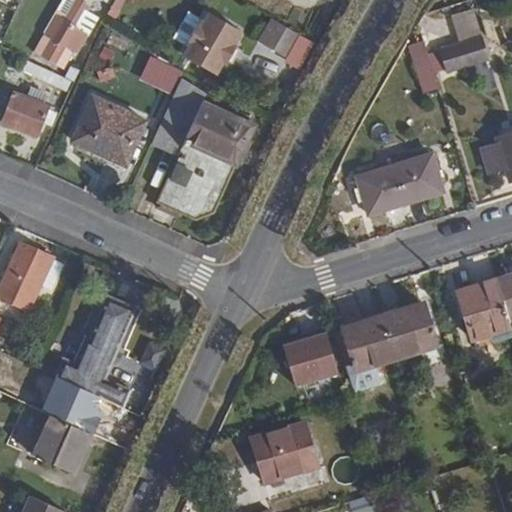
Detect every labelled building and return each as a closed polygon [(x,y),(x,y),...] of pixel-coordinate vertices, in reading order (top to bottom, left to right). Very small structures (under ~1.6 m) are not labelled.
[(80,0),(62,0),(31,57),(56,70),(59,66),(63,68),(74,49),(76,50),(85,31),(89,33),(98,17),(81,8),(84,2),(80,0)] [(112,0),(101,21),(118,30),(128,14),(135,0),(112,0)] [(134,17),(143,0),(135,0),(128,14),(134,17)] [(238,30),(206,12),(205,14),(201,12),(197,19),(186,13),(172,37),(183,44),(179,51),(183,53),(182,55),(215,73),(221,62),(223,63),(232,46),(230,45),(238,30)] [(293,33),(273,21),(259,41),(282,53),(293,33)] [(293,33),(282,53),(279,60),(296,70),(311,43),(293,33)] [(483,39),(440,52),(446,74),(489,60),(483,39)] [(438,87),(424,42),(408,47),(422,91),(438,87)] [(25,72),(63,90),(67,80),(30,63),(25,72)] [(182,69),(156,129),(183,141),(200,104),(208,85),(182,69)] [(36,135),(47,105),(14,91),(2,121),(36,135)] [(142,120),(93,96),(72,139),(123,162),(142,120)] [(200,104),(183,141),(157,201),(198,219),(213,211),(251,127),(200,104)] [(511,135),(499,139),(500,145),(485,151),(492,174),(508,170),(511,181),(511,180),(511,135)] [(356,178),(367,214),(444,192),(433,154),(356,178)] [(53,293),(65,265),(23,246),(0,294),(0,299),(30,313),(41,286),(53,293)] [(511,274),(497,280),(509,320),(511,318),(511,274)] [(509,320),(497,280),(459,292),(473,339),(511,328),(509,320)] [(55,377),(118,405),(124,390),(105,381),(137,306),(108,293),(74,369),(62,363),(55,377)] [(423,303),(385,315),(397,356),(435,344),(423,303)] [(397,356),(385,315),(346,327),(358,369),(397,356)] [(293,388),(337,375),(325,332),(281,344),(293,388)] [(363,414),(389,408),(385,393),(359,400),(363,414)] [(91,433),(52,415),(33,455),(73,474),(91,433)] [(302,416),(282,422),(284,430),(268,435),(266,430),(251,434),(266,485),(319,469),(302,416)] [(389,507),(385,493),(376,495),(381,509),(389,507)] [(372,511),(381,509),(376,495),(349,503),(352,511),(372,511)] [(63,511),(64,511),(32,497),(25,511),(63,511)]
